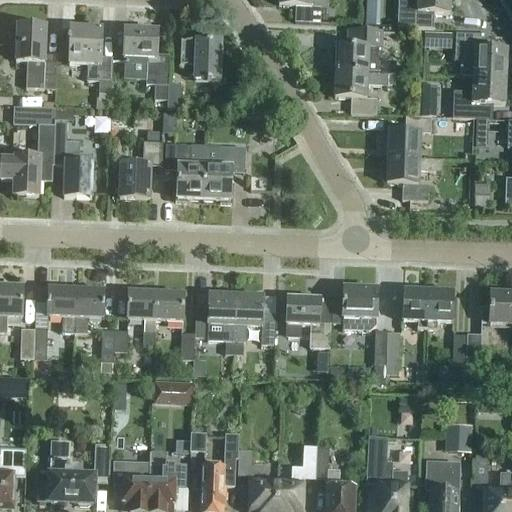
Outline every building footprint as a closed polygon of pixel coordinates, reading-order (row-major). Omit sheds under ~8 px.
[(278,0),(279,9),(296,10),(295,26),(320,27),(321,11),(311,11),(311,0),(278,0)] [(450,0),(417,0),(418,5),(398,4),(397,31),(425,32),(426,17),(450,18),(450,0)] [(378,29),(378,20),(366,20),(365,28),(378,29)] [(16,66),(27,66),(26,93),(55,94),(57,60),(44,60),(46,31),(17,29),(16,66)] [(99,98),(111,98),(112,62),(101,61),(102,33),(70,32),(69,68),(87,69),(87,85),(99,86),(99,98)] [(167,105),(168,88),(169,62),(157,61),(158,35),(125,34),(123,67),(147,67),(146,89),(155,89),(154,105),(167,105)] [(336,65),(335,76),(387,78),(395,79),(396,66),(378,65),(379,36),(348,34),(347,51),(336,50),(336,52),(332,52),(332,65),(336,65)] [(474,65),(473,81),(506,82),(507,55),(483,54),(483,38),(455,37),(454,64),(474,65)] [(195,69),(194,84),(219,85),(221,46),(181,44),(180,69),(195,69)] [(387,78),(335,76),(334,102),(351,102),(351,118),(376,119),(376,103),(366,103),(367,89),(387,90),(387,78)] [(506,82),(473,81),(472,96),(453,95),(452,122),(476,123),(480,123),(481,108),(505,109),(506,82)] [(168,88),(167,105),(167,112),(180,113),(181,89),(168,88)] [(13,129),(39,130),(54,131),(54,126),(55,113),(14,111),(13,129)] [(436,121),(436,113),(421,113),(420,121),(436,121)] [(388,136),(387,161),(419,162),(420,137),(430,138),(431,122),(405,121),(405,137),(388,136)] [(487,138),(488,124),(480,123),(476,123),(476,137),(487,138)] [(67,126),(54,126),(54,131),(52,170),(65,170),(64,202),(91,203),(93,158),(80,157),(80,147),(66,147),(67,126)] [(54,131),(39,130),(38,162),(15,161),(15,164),(1,163),(1,184),(14,185),(13,200),(39,201),(39,185),(52,186),(52,170),(54,131)] [(119,204),(149,205),(150,170),(162,171),(163,147),(159,147),(159,136),(147,136),(147,146),(143,146),(142,169),(121,168),(119,204)] [(203,204),(205,151),(165,149),(164,175),(178,175),(177,199),(176,199),(175,206),(186,206),(186,204),(203,204)] [(230,201),(231,177),(244,178),(245,152),(205,151),(203,204),(220,205),(220,208),(231,208),(231,201),(230,201)] [(419,162),(387,161),(386,187),(402,188),(402,205),(428,205),(428,189),(418,189),(419,175),(442,176),(443,164),(419,163),(419,162)] [(473,214),(489,214),(490,188),(475,188),(473,214)] [(0,291),(0,337),(6,338),(7,322),(21,322),(23,292),(0,291)] [(376,324),(377,294),(344,292),(343,302),(332,301),(331,328),(342,328),(342,335),(369,336),(376,330),(376,324)] [(61,338),(74,339),(76,294),(48,293),(47,321),(62,322),(61,338)] [(76,294),(74,339),(87,339),(87,323),(103,323),(104,295),(76,294)] [(417,333),(427,334),(429,295),(403,295),(402,326),(417,326),(417,333)] [(429,295),(427,334),(437,334),(437,327),(452,328),(453,296),(429,295)] [(155,325),(156,297),(129,296),(127,324),(143,325),(142,352),(154,352),(155,325)] [(183,298),(156,297),(155,325),(182,326),(183,298)] [(489,328),(511,329),(511,298),(490,298),(490,311),(482,311),(481,328),(489,328)] [(196,315),(195,339),(195,342),(209,342),(209,329),(223,330),(223,346),(226,347),(225,359),(234,359),(237,300),(209,299),(208,315),(196,315)] [(263,301),(237,300),(234,359),(242,360),(243,347),(246,347),(246,331),(262,332),(261,350),(274,350),(275,319),(262,318),(263,301)] [(310,330),(309,353),(329,353),(330,327),(319,327),(320,303),(287,302),(286,335),(287,341),(299,341),(301,336),(301,330),(310,330)] [(34,335),(33,365),(46,366),(47,333),(34,332),(34,335)] [(20,365),(33,365),(34,335),(21,334),(20,365)] [(114,357),(115,336),(115,335),(101,335),(101,368),(112,368),(113,368),(114,357)] [(373,370),(386,370),(387,337),(387,336),(375,335),(373,370)] [(128,336),(115,336),(114,357),(127,357),(128,336)] [(387,337),(386,370),(386,375),(398,375),(400,338),(387,337)] [(194,365),(195,342),(195,339),(179,338),(178,364),(194,365)] [(466,363),(480,363),(481,339),(467,339),(466,363)] [(452,370),(465,371),(466,340),(453,340),(452,370)] [(101,368),(100,378),(112,378),(112,368),(101,368)] [(1,395),(30,399),(32,388),(3,383),(1,395)] [(172,387),(154,386),(154,405),(172,406),(172,387)] [(125,405),(126,389),(114,388),(113,404),(125,405)] [(471,396),(454,396),(454,407),(471,407),(471,396)] [(444,457),(471,458),(472,431),(446,430),(444,457)] [(191,439),(190,456),(204,457),(205,440),(191,439)] [(237,441),(225,441),(224,470),(203,469),(202,493),(201,494),(201,500),(202,501),(201,511),(221,511),(222,511),(224,511),(225,491),(234,491),(235,464),(237,464),(237,441)] [(392,467),(386,467),(387,444),(369,443),(367,474),(379,475),(379,489),(377,511),(406,511),(407,490),(407,479),(392,478),(392,467)] [(79,471),(69,470),(70,447),(52,446),(51,479),(48,479),(48,488),(38,488),(37,506),(50,507),(53,509),(60,510),(64,507),(77,508),(80,510),(87,510),(90,509),(94,509),(95,488),(108,488),(109,450),(95,450),(95,480),(79,480),(79,471)] [(302,484),(316,484),(317,453),(303,452),(303,472),(292,472),(291,488),(276,487),(275,511),(301,511),(303,489),(302,488),(302,484)] [(317,453),(316,484),(327,485),(325,511),(353,511),(354,491),(339,490),(339,475),(328,475),(329,453),(317,453)] [(275,511),(276,487),(262,487),(263,471),(252,470),(252,456),(239,456),(238,480),(251,481),(251,486),(250,486),(249,511),(275,511)] [(485,491),(487,462),(475,461),(473,490),(485,491)] [(0,511),(12,511),(13,480),(24,481),(25,463),(10,462),(4,462),(3,478),(0,477),(0,511)] [(148,511),(150,486),(138,486),(138,478),(134,478),(134,468),(114,467),(113,490),(123,490),(122,511),(148,511)] [(458,500),(457,496),(457,495),(458,468),(427,467),(426,495),(431,496),(430,511),(456,511),(457,504),(458,500)] [(185,493),(186,470),(165,470),(165,472),(150,472),(150,486),(148,511),(173,511),(174,493),(185,493)] [(509,511),(510,479),(500,478),(499,496),(485,495),(484,511),(509,511)]
